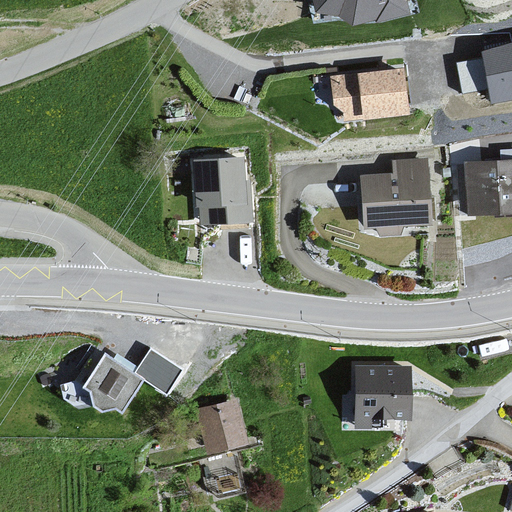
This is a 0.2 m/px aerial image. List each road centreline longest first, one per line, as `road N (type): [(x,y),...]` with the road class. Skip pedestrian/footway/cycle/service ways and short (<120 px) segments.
road 1 (tertiary): [(106,286),(359,315),(435,316),(511,303)]
road 2 (unclassified): [(511,387),(342,511)]
road 3 (residential): [(167,0),(0,74)]
road 4 (residential): [(0,211),(81,239),(102,264),(106,286)]
